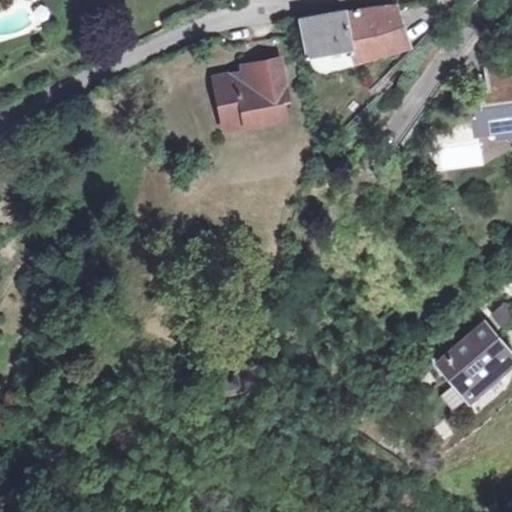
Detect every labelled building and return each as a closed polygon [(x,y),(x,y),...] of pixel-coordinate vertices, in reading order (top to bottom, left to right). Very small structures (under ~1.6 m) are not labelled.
[(353,63),(411,50),(401,4),(349,15),(346,12),(306,19),(313,61),(316,67),(326,74),(334,74),(354,68),(353,63)] [(277,61),(252,65),(253,72),(242,74),(212,79),(217,116),(229,120),(239,118),(242,128),(281,119),(278,105),(285,103),(277,61)] [(253,72),(252,65),(241,67),(242,74),(253,72)] [(477,111),(481,138),(511,132),(511,65),(487,69),(490,91),(481,93),(483,110),(477,111)] [(229,120),(217,116),(220,131),(242,128),(239,118),(229,120)] [(511,354),(511,353),(480,320),(437,360),(470,394),(511,354)] [(236,389),(232,369),(214,373),(217,393),(236,389)]
